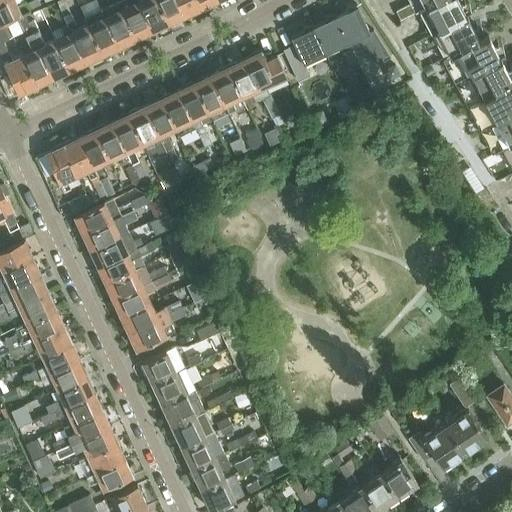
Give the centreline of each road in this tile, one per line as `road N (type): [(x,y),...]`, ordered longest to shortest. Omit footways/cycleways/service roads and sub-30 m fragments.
road 1 (residential): [(9,134),(182,511)]
road 2 (residential): [(286,0),(9,134)]
